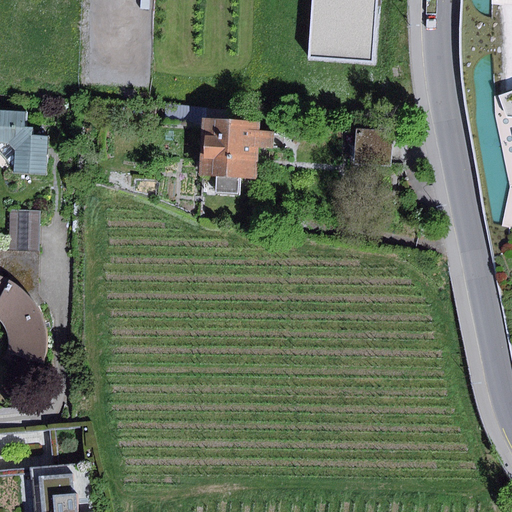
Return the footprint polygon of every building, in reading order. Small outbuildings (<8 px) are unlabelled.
[(377,0),(313,0),(309,57),(374,61),(377,0)] [(511,90),(500,95),(508,117),(511,116),(511,90)] [(162,125),(202,128),(203,119),(233,121),(234,110),(164,105),(162,125)] [(14,172),(46,174),(48,137),(31,136),(31,129),(25,129),(26,112),(0,110),(0,152),(13,167),(14,172)] [(233,121),(203,119),(202,128),(199,175),(257,179),(259,148),(274,149),(275,132),(260,131),(260,123),(233,121)] [(393,132),(356,130),(354,164),(391,167),(393,132)] [(128,175),(115,175),(115,185),(128,185),(128,175)] [(41,211),(10,210),(8,251),(39,252),(41,211)] [(39,252),(8,251),(0,250),(0,275),(9,279),(20,287),(26,293),(33,302),(39,312),(39,252)] [(8,338),(8,343),(6,353),(43,364),(45,355),(47,346),(46,333),(43,323),(39,312),(33,302),(26,293),(20,287),(9,279),(0,275),(0,319),(1,320),(5,326),(7,332),(8,338)] [(60,466),(30,469),(34,511),(91,511),(84,427),(57,430),(60,466)]
